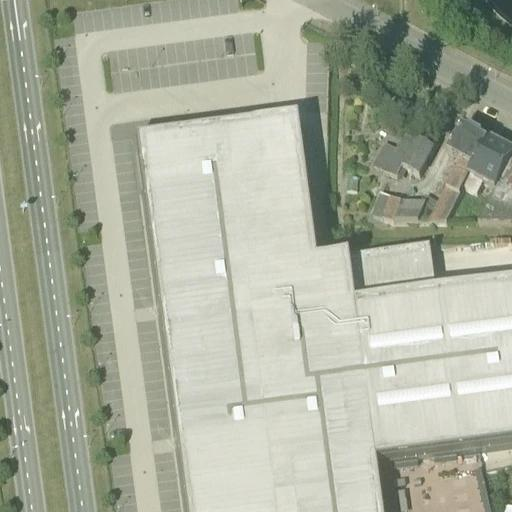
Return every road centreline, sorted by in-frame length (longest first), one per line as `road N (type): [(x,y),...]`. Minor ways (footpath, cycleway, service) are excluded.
road 1 (secondary): [(81,511),(11,0)]
road 2 (secondary): [(0,279),(30,511)]
road 3 (residential): [(511,102),(311,0)]
